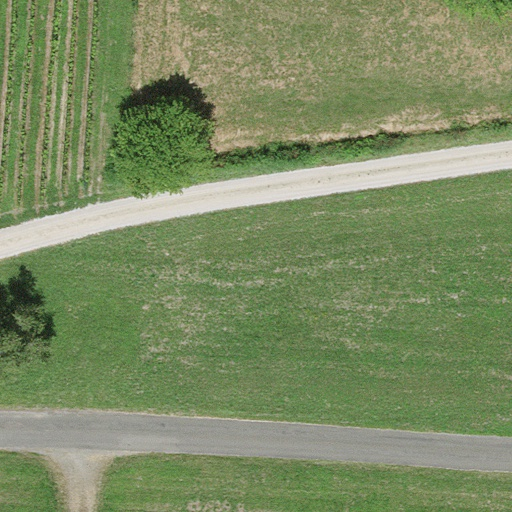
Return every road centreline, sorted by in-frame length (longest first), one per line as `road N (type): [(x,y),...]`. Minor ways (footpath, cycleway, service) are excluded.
road 1 (track): [(0,249),(128,216),(511,154)]
road 2 (unclassified): [(511,456),(0,432)]
